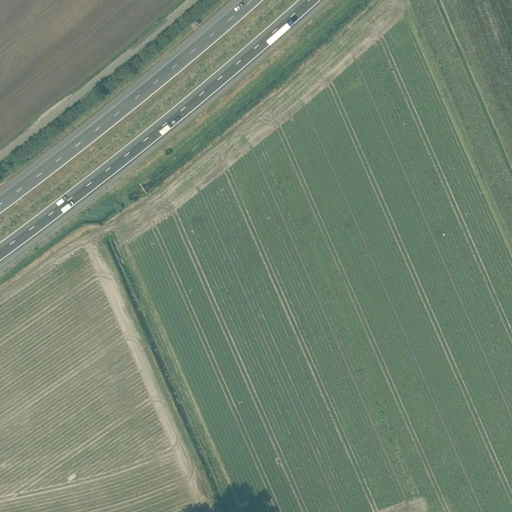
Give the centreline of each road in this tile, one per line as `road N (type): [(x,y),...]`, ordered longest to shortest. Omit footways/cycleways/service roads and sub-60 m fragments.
road 1 (motorway): [(0,250),(309,0)]
road 2 (motorway): [(250,0),(0,202)]
road 3 (unclassified): [(0,156),(190,0)]
